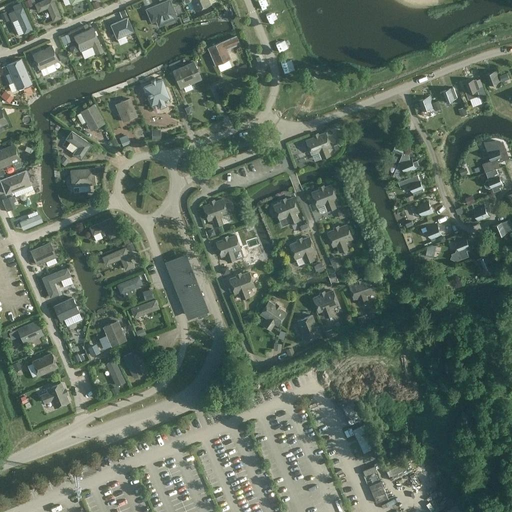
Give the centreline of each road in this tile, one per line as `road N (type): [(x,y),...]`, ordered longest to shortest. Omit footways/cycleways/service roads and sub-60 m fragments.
road 1 (unclassified): [(65,441),(187,396),(215,356),(214,309),(170,207)]
road 2 (unclassified): [(146,223),(185,338),(178,368),(156,392),(87,422),(65,441)]
road 3 (unclassified): [(511,50),(467,61),(279,144)]
road 4 (unclassified): [(245,0),(274,66),(269,118)]
